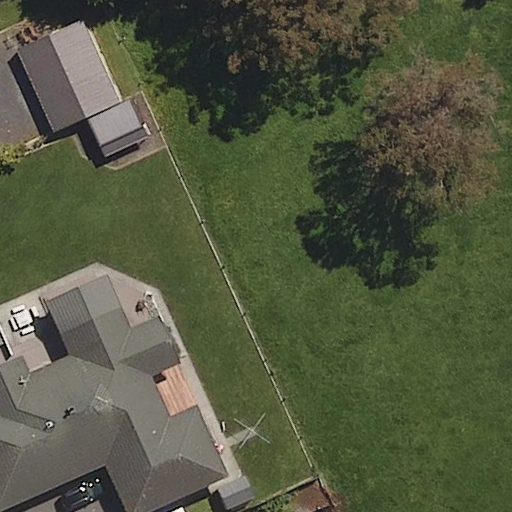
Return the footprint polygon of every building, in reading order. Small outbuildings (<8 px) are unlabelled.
[(118,100),(80,14),(18,41),(56,127),(118,100)] [(120,153),(126,138),(118,118),(102,112),(86,117),(76,136),(82,152),(101,162),(120,153)] [(39,295),(55,332),(8,353),(0,334),(0,504),(99,461),(121,511),(133,511),(222,473),(191,403),(162,416),(143,372),(172,360),(152,315),(124,328),(98,269),(39,295)] [(244,469),(209,485),(220,511),(231,511),(258,501),(244,469)] [(182,511),(177,501),(153,511),(182,511)]
